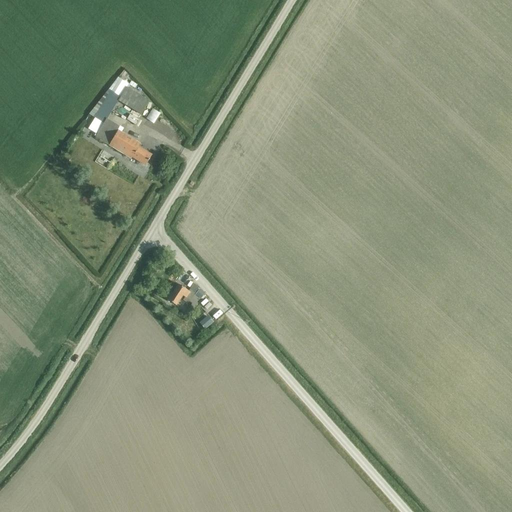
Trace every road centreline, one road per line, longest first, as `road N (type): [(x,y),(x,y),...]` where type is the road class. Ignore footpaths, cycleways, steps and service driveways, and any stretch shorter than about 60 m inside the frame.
road 1 (unclassified): [(405,511),(154,229)]
road 2 (unclassified): [(0,465),(154,229)]
road 3 (unclassified): [(154,229),(289,0)]
